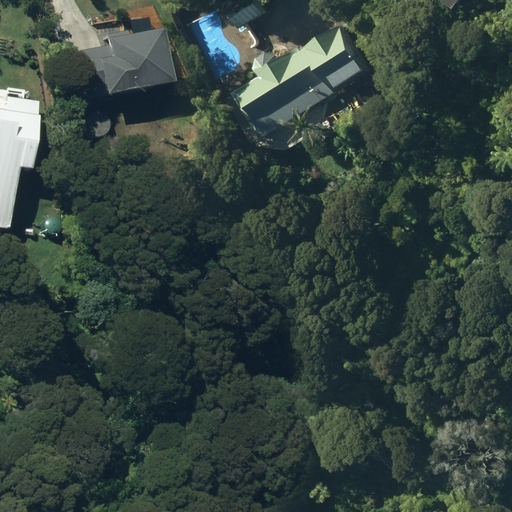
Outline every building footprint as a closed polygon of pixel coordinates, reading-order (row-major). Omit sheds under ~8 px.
[(243,0),(231,7),(243,27),(268,12),(260,0),(243,0)] [(453,0),(465,8),(470,0),(453,0)] [(217,10),(189,25),(219,82),(247,66),(217,10)] [(237,91),(265,137),(373,69),(344,24),(300,52),(299,48),(285,58),(281,53),(271,50),(260,57),(257,67),(262,75),(237,91)] [(62,53),(70,103),(161,88),(152,33),(123,37),(122,30),(101,34),(102,41),(97,41),(98,47),(62,53)] [(4,100),(5,92),(0,91),(0,233),(1,234),(7,177),(25,179),(33,103),(4,100)]
